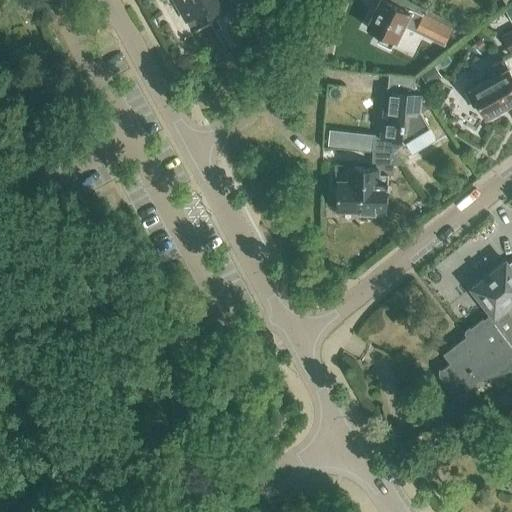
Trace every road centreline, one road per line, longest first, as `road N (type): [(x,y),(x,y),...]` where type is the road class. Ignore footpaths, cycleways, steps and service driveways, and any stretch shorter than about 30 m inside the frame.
road 1 (unclassified): [(295,343),(511,180)]
road 2 (unclassified): [(191,144),(295,343)]
road 3 (unclassified): [(191,144),(252,111),(286,0)]
road 4 (unclassified): [(108,0),(191,144)]
